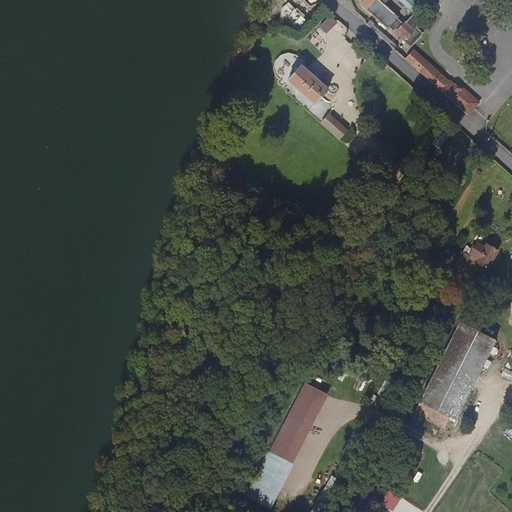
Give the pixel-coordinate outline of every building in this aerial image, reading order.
[(324,6),(316,0),(265,0),(264,5),(254,24),(296,28),(324,6)] [(380,1),(380,0),(366,0),(367,1),(364,5),(412,48),(425,34),(421,32),(425,25),(423,23),(425,20),(418,15),(409,25),(388,7),(380,1)] [(331,14),(321,26),(327,32),(338,20),(331,14)] [(405,61),(469,117),(481,103),(463,89),(462,90),(450,80),(447,81),(426,61),(423,62),(413,53),(405,61)] [(313,93),(325,77),(300,56),(289,69),(313,93)] [(343,114),(326,97),(320,104),(337,120),(343,114)] [(380,145),(390,159),(399,153),(389,139),(380,145)] [(499,250),(489,243),(486,248),(478,243),(472,253),(480,258),(477,262),(487,269),(499,250)] [(500,295),(480,282),(476,291),(495,303),(500,295)] [(462,409),(499,335),(464,316),(427,390),(435,396),(429,408),(450,419),(457,407),(462,409)] [(276,509),(326,391),(300,380),(250,498),(276,509)] [(329,474),(312,511),(329,511),(344,480),(329,474)] [(388,489),(380,503),(394,511),(402,496),(388,489)]
